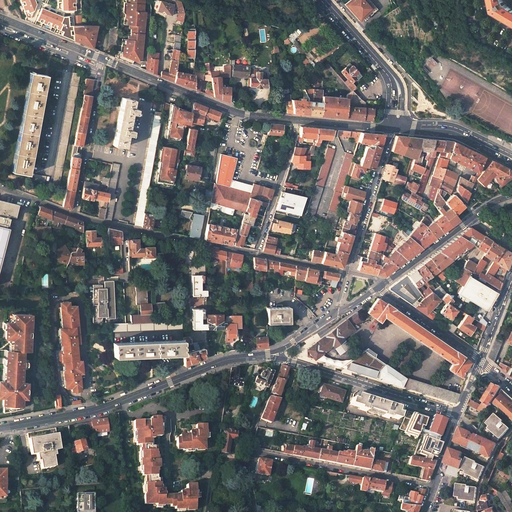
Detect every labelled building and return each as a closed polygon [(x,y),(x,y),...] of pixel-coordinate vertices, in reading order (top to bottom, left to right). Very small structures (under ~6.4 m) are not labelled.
[(19,0),(25,15),(32,12),(36,5),(34,0),(19,0)] [(75,0),(61,0),(61,11),(76,10),(75,0)] [(129,27),(128,31),(130,31),(130,39),(128,39),(127,42),(121,42),(121,49),(120,52),(116,51),(115,57),(120,59),(133,65),(135,60),(137,61),(138,59),(142,61),(145,12),(143,12),(143,0),(125,0),(125,2),(124,2),(123,13),(125,13),(124,19),(123,19),(122,27),(129,27)] [(379,10),(369,0),(349,0),(348,1),(345,4),(350,10),(354,15),(359,21),(363,18),(362,16),(366,13),(369,16),(372,14),(373,15),(379,10)] [(511,8),(506,5),(507,4),(504,1),(503,2),(502,0),(491,0),(493,11),(511,22),(511,8)] [(164,11),(165,13),(165,14),(172,16),(173,11),(172,9),(173,9),(174,5),(169,3),(168,4),(166,2),(161,1),(159,5),(160,6),(159,7),(158,11),(162,12),(163,11),(164,11)] [(62,16),(41,8),(34,25),(74,40),(72,25),(68,25),(68,16),(62,16)] [(82,25),(72,25),(74,40),(83,44),(93,48),(97,26),(82,25)] [(118,28),(111,27),(109,48),(116,48),(116,47),(116,43),(117,39),(118,28)] [(194,29),(187,29),(186,58),(195,58),(194,29)] [(299,33),(296,29),(294,31),(289,36),(293,40),(300,34),(299,33)] [(306,52),(295,40),(292,42),(303,55),(306,52)] [(179,50),(173,49),(168,73),(175,75),(176,71),(176,66),(179,50)] [(147,53),(147,58),(146,70),(156,75),(157,59),(159,59),(160,54),(147,53)] [(332,69),(326,62),(323,64),(349,93),(352,91),(347,86),(337,74),(332,69)] [(360,75),(350,63),(340,71),(350,82),(351,82),(354,79),(355,79),(356,80),(360,75)] [(247,66),(233,65),(232,76),(248,78),(249,69),(250,66),(247,66)] [(249,69),(248,78),(247,86),(249,86),(250,78),(255,78),(256,72),(256,70),(249,69)] [(161,77),(174,82),(175,75),(168,73),(161,71),(161,77)] [(179,72),(176,71),(175,75),(174,82),(185,86),(195,90),(195,75),(179,72)] [(350,82),(340,71),(337,74),(347,86),(350,82)] [(265,73),(256,72),(255,78),(250,78),(249,86),(267,88),(265,73)] [(31,73),(30,73),(12,172),(27,174),(28,167),(32,145),(36,126),(40,105),(43,87),(45,75),(36,74),(33,73),(31,73)] [(80,74),(73,73),(52,185),(60,186),(80,74)] [(203,75),(194,73),(195,75),(195,90),(199,91),(200,79),(202,80),(203,75)] [(220,77),(211,77),(212,91),(213,97),(221,100),(229,103),(229,98),(230,87),(227,87),(227,84),(224,84),(224,87),(220,86),(220,77)] [(94,80),(86,79),(83,94),(91,96),(93,86),(94,80)] [(357,88),(351,82),(350,82),(347,86),(352,91),(357,88)] [(322,90),(305,88),(305,91),(308,96),(311,96),(313,96),(313,100),(311,100),(311,101),(321,102),(321,96),(322,90)] [(305,91),(298,90),(299,98),(298,100),(291,99),(292,113),(301,114),(307,114),(309,101),(309,98),(308,96),(305,91)] [(347,94),(346,94),(346,98),(347,98),(347,104),(364,107),(364,102),(360,99),(352,91),(349,93),(348,93),(347,94)] [(91,96),(83,94),(80,111),(88,113),(90,100),(91,96)] [(284,96),(284,97),(286,112),(289,113),(292,113),(291,99),(290,94),(286,95),(285,95),(284,96)] [(346,98),(321,96),(320,116),(334,117),(347,118),(347,106),(347,104),(347,98),(346,98)] [(133,99),(122,97),(120,108),(116,130),(113,145),(124,147),(127,135),(131,136),(132,130),(128,129),(130,113),(135,114),(136,108),(135,108),(131,108),(133,99)] [(317,115),(320,116),(321,102),(311,101),(309,101),(307,114),(310,115),(317,115)] [(207,107),(193,102),(191,112),(189,122),(202,125),(203,118),(204,115),(207,107)] [(180,137),(181,128),(187,124),(189,111),(172,105),(169,121),(168,129),(167,134),(180,137)] [(364,108),(347,106),(347,118),(355,119),(363,120),(364,108)] [(214,110),(207,107),(204,115),(203,118),(207,119),(208,117),(218,120),(221,113),(214,110)] [(373,109),(364,108),(363,120),(368,120),(372,121),(373,109)] [(87,116),(80,114),(76,132),(84,133),(87,119),(87,116)] [(161,116),(155,115),(154,115),(151,133),(158,134),(161,119),(161,116)] [(276,124),(270,123),(267,134),(282,135),(283,125),(276,124)] [(316,128),(300,126),(299,135),(299,137),(311,138),(315,138),(316,128)] [(187,155),(194,157),(196,149),(195,147),(194,146),(193,146),(193,145),(196,129),(188,128),(184,155),(187,156),(187,155)] [(323,128),(316,128),(315,138),(315,142),(313,142),(307,155),(313,156),(315,145),(317,145),(319,138),(330,139),(333,129),(323,128)] [(166,138),(179,140),(180,137),(167,134),(168,129),(167,129),(166,129),(164,137),(165,138),(166,138)] [(361,132),(350,131),(350,137),(354,137),(353,141),(358,142),(359,137),(361,132)] [(84,133),(76,132),(74,145),(82,146),(83,140),(84,133)] [(372,133),(361,132),(359,137),(358,142),(364,143),(370,144),(379,147),(383,134),(372,133)] [(158,134),(151,133),(135,226),(141,227),(144,213),(148,187),(158,135),(158,134)] [(400,136),(395,135),(392,144),(390,151),(401,154),(406,137),(400,136)] [(413,137),(406,137),(401,154),(411,158),(414,158),(416,152),(417,150),(420,138),(417,138),(413,137)] [(427,139),(420,138),(417,150),(427,151),(426,155),(428,155),(433,139),(427,139)] [(438,140),(433,139),(428,155),(432,156),(433,152),(434,150),(437,150),(440,151),(443,140),(440,140),(438,140)] [(447,157),(453,141),(447,141),(443,140),(440,151),(438,157),(447,160),(447,157)] [(463,165),(477,173),(484,157),(469,149),(453,141),(447,157),(456,162),(463,165)] [(364,143),(358,142),(354,153),(357,154),(360,144),(363,145),(364,143)] [(379,147),(370,144),(369,147),(366,146),(364,147),(362,155),(359,165),(365,167),(372,169),(376,157),(379,147)] [(179,149),(162,146),(157,177),(173,180),(176,162),(177,158),(179,149)] [(302,155),(305,148),(295,147),(293,155),(302,155)] [(335,149),(327,147),(324,156),(316,184),(323,186),(335,149)] [(424,154),(416,152),(414,158),(413,163),(418,165),(419,162),(421,162),(424,154)] [(354,155),(346,153),(335,190),(342,192),(344,185),(347,175),(351,162),(354,155)] [(222,154),(217,184),(230,187),(231,180),(232,180),(234,169),(236,157),(222,154)] [(303,162),(297,162),(297,168),(309,168),(309,156),(304,155),(304,162),(303,162)] [(432,156),(428,155),(427,160),(426,164),(424,168),(422,174),(420,180),(417,188),(414,192),(421,196),(434,157),(432,156)] [(80,158),(71,156),(69,167),(70,168),(78,169),(79,161),(80,158)] [(435,166),(444,169),(444,168),(447,160),(438,157),(435,166)] [(456,162),(447,157),(447,160),(444,168),(451,171),(456,162)] [(488,159),(485,158),(476,178),(477,179),(492,161),(488,159)] [(511,173),(508,169),(492,161),(477,179),(476,180),(483,186),(490,179),(492,176),(500,186),(503,183),(511,176),(511,173)] [(119,164),(112,163),(112,164),(109,178),(108,185),(107,189),(107,192),(109,192),(114,194),(119,164)] [(359,165),(354,163),(350,176),(358,178),(360,171),(363,172),(365,168),(365,167),(359,165)] [(418,165),(413,163),(411,169),(422,174),(424,168),(422,167),(418,165)] [(200,167),(186,164),(184,177),(189,178),(193,179),(197,180),(200,167)] [(391,165),(386,164),(384,171),(382,178),(392,181),(394,174),(396,169),(393,168),(393,166),(391,165)] [(441,179),(444,169),(435,166),(432,176),(441,179)] [(78,169),(70,168),(66,188),(74,191),(76,179),(78,169)] [(451,171),(444,168),(444,169),(441,179),(440,180),(452,186),(457,174),(451,171)] [(46,176),(30,173),(29,180),(45,183),(46,176)] [(405,177),(394,174),(392,181),(393,182),(403,185),(405,177)] [(432,186),(438,188),(440,180),(441,179),(432,176),(429,185),(432,186)] [(469,181),(460,176),(457,184),(469,192),(473,183),(469,181)] [(88,178),(85,177),(84,181),(84,184),(83,187),(99,191),(100,189),(99,189),(98,189),(99,184),(87,182),(88,178)] [(273,189),(253,183),(252,185),(232,180),(231,180),(230,187),(229,187),(250,193),(260,195),(270,198),(272,193),(273,189)] [(452,186),(440,180),(438,188),(447,193),(449,194),(452,186)] [(417,188),(418,185),(412,182),(411,184),(407,181),(405,187),(412,191),(414,192),(417,188)] [(217,184),(214,183),(213,190),(211,198),(211,201),(219,203),(245,210),(249,197),(250,193),(229,187),(217,184)] [(469,192),(457,184),(456,189),(459,195),(465,202),(469,192)] [(322,187),(316,185),(314,194),(307,215),(313,217),(322,187)] [(358,189),(344,185),(342,192),(342,193),(341,197),(350,200),(361,203),(363,197),(365,191),(358,189)] [(433,204),(436,192),(438,188),(432,186),(428,201),(433,204)] [(99,191),(83,187),(81,198),(92,200),(92,198),(107,201),(109,192),(107,192),(103,191),(99,191)] [(66,188),(63,201),(62,206),(66,208),(70,209),(72,198),(74,191),(66,188)] [(447,193),(438,188),(436,192),(442,199),(447,193)] [(211,198),(213,190),(205,189),(204,196),(211,198)] [(306,196),(282,190),(276,208),(301,214),(303,205),(306,196)] [(342,193),(335,191),(329,211),(326,220),(333,222),(335,215),(337,208),(341,197),(342,193)] [(412,191),(410,194),(404,191),(401,199),(420,210),(421,207),(425,210),(428,205),(424,203),(420,200),(422,197),(421,196),(414,192),(412,191)] [(114,194),(109,192),(107,201),(107,204),(106,209),(104,219),(111,221),(116,194),(114,194)] [(433,204),(441,214),(450,226),(454,223),(458,220),(454,215),(444,202),(442,199),(436,192),(433,204)] [(464,206),(453,194),(451,195),(444,202),(454,215),(464,206)] [(259,200),(249,197),(245,210),(245,211),(248,212),(247,215),(254,217),(259,200)] [(361,203),(350,200),(341,197),(350,200),(347,209),(343,208),(342,210),(350,212),(358,215),(361,203)] [(383,198),(380,209),(394,214),(397,203),(383,198)] [(18,204),(0,199),(0,260),(8,228),(5,227),(6,225),(7,225),(9,218),(7,217),(8,215),(15,217),(18,204)] [(219,203),(211,201),(210,209),(216,211),(217,211),(219,203)] [(51,210),(40,206),(39,206),(39,207),(39,208),(40,208),(37,214),(51,219),(51,210)] [(67,216),(51,210),(51,219),(51,226),(56,228),(58,221),(64,223),(67,216)] [(190,219),(194,212),(183,210),(182,215),(190,219)] [(358,215),(350,212),(347,221),(355,224),(358,215)] [(154,215),(144,213),(141,227),(151,229),(154,215)] [(201,231),(203,215),(195,214),(193,220),(194,220),(194,222),(192,222),(191,229),(193,230),(193,231),(191,231),(190,237),(194,237),(199,239),(200,232),(199,232),(199,231),(201,231)] [(247,215),(244,214),(241,222),(248,224),(251,225),(254,217),(247,215)] [(428,214),(426,214),(420,221),(425,226),(433,220),(428,214)] [(450,226),(441,214),(433,220),(442,232),(446,229),(450,226)] [(339,216),(335,215),(333,222),(332,225),(331,228),(334,229),(335,226),(337,219),(338,220),(339,216)] [(64,223),(76,227),(75,229),(78,230),(80,231),(83,232),(83,230),(82,221),(67,216),(64,223)] [(291,223),(277,219),(276,223),(273,222),(273,225),(272,230),(289,233),(291,223)] [(347,221),(344,220),(341,231),(351,234),(353,228),(355,224),(347,221)] [(442,232),(433,220),(425,226),(426,227),(428,230),(434,238),(439,234),(442,232)] [(425,226),(420,221),(414,229),(419,233),(425,229),(426,227),(425,226)] [(248,224),(241,222),(238,234),(245,235),(248,224)] [(209,224),(207,223),(204,240),(212,241),(230,244),(235,229),(209,224)] [(120,231),(107,228),(108,243),(121,243),(120,231)] [(468,228),(445,246),(455,253),(457,254),(469,243),(475,247),(483,236),(468,228)] [(408,236),(401,229),(398,233),(404,239),(408,236)] [(419,233),(414,229),(408,236),(415,242),(421,236),(419,233)] [(434,238),(428,230),(427,231),(425,229),(419,233),(421,236),(415,242),(421,248),(424,246),(430,241),(434,238)] [(95,230),(84,230),(85,247),(103,246),(102,237),(95,237),(95,230)] [(351,234),(341,231),(339,237),(336,236),(334,240),(338,241),(335,249),(346,252),(349,243),(351,234)] [(387,237),(374,233),(371,242),(381,245),(384,246),(385,244),(387,237)] [(245,235),(238,234),(234,245),(242,247),(245,235)] [(266,239),(265,244),(263,251),(278,254),(280,250),(274,249),(275,246),(277,238),(270,236),(268,235),(266,239)] [(415,242),(408,236),(404,239),(398,244),(394,247),(392,249),(406,259),(412,254),(421,248),(415,242)] [(491,241),(483,236),(475,247),(484,252),(491,241)] [(392,239),(387,237),(385,244),(389,247),(392,249),(394,247),(391,244),(390,243),(392,239)] [(131,249),(128,249),(129,255),(131,255),(131,256),(145,255),(145,256),(152,256),(152,247),(144,247),(144,248),(140,248),(140,245),(137,245),(137,239),(130,240),(131,249)] [(502,248),(491,241),(484,252),(483,255),(485,256),(493,261),(502,248)] [(381,245),(371,242),(371,243),(369,250),(379,253),(380,249),(383,250),(384,247),(381,246),(381,245)] [(69,253),(66,248),(63,249),(61,246),(58,248),(57,248),(57,249),(57,250),(57,251),(59,255),(59,256),(58,260),(67,263),(68,260),(70,253),(69,253)] [(455,253),(445,246),(441,248),(437,251),(450,260),(452,261),(457,254),(455,253)] [(70,253),(68,260),(74,260),(75,265),(80,264),(80,261),(84,261),(83,253),(80,253),(80,252),(81,249),(78,247),(75,251),(74,251),(73,251),(72,252),(71,253),(70,253)] [(484,252),(475,247),(467,261),(466,260),(462,267),(470,272),(470,271),(471,273),(480,258),(483,255),(484,252)] [(226,260),(226,251),(211,248),(209,256),(218,258),(219,273),(226,273),(226,267),(226,261),(226,260)] [(511,255),(511,253),(502,248),(493,261),(499,265),(504,268),(507,269),(511,255)] [(346,252),(335,249),(334,254),(324,251),(324,252),(320,263),(331,265),(341,267),(346,252)] [(406,259),(392,249),(386,257),(396,266),(402,262),(406,259)] [(324,252),(313,250),(311,261),(313,261),(320,263),(324,252)] [(379,253),(369,250),(366,257),(366,258),(379,262),(382,254),(379,253)] [(226,260),(226,261),(226,267),(232,268),(233,265),(237,266),(240,267),(242,255),(232,253),(226,251),(226,260)] [(450,260),(437,251),(433,254),(429,257),(435,265),(434,266),(437,270),(438,269),(440,273),(442,275),(457,264),(456,263),(452,261),(450,260)] [(391,270),(396,266),(386,257),(385,257),(382,254),(379,262),(376,274),(384,275),(391,270)] [(460,256),(456,263),(462,267),(466,260),(460,256)] [(265,259),(253,257),(253,268),(261,270),(261,275),(260,276),(260,278),(261,279),(261,285),(266,285),(265,270),(265,268),(265,259)] [(435,265),(429,257),(425,260),(421,263),(430,275),(436,271),(437,270),(434,266),(435,265)] [(379,262),(366,258),(365,262),(360,260),(357,270),(367,272),(376,274),(379,262)] [(483,260),(480,258),(471,273),(474,274),(477,276),(480,272),(486,262),(483,260)] [(271,260),(265,259),(265,268),(271,268),(274,268),(274,274),(278,274),(278,262),(271,260)] [(499,265),(493,261),(491,266),(486,273),(492,277),(499,265)] [(296,265),(278,262),(278,274),(278,275),(283,275),(283,269),(290,271),(290,275),(295,276),(296,265)] [(430,275),(421,263),(417,266),(413,269),(422,281),(425,279),(430,275)] [(491,266),(488,264),(482,274),(485,276),(486,273),(491,266)] [(307,268),(296,265),(295,276),(295,279),(304,280),(304,279),(307,268)] [(470,272),(462,267),(454,281),(461,285),(468,274),(470,272)] [(317,270),(307,268),(304,279),(304,280),(314,282),(317,270)] [(422,281),(413,269),(410,272),(406,274),(415,286),(420,282),(422,281)] [(440,273),(438,269),(437,270),(436,271),(438,274),(437,275),(444,281),(446,278),(442,275),(440,273)] [(339,274),(323,271),(322,277),(332,279),(330,287),(335,288),(339,274)] [(487,310),(496,295),(497,291),(491,285),(482,279),(477,276),(474,274),(471,273),(470,271),(470,272),(468,274),(461,285),(458,292),(462,296),(479,305),(487,310)] [(492,277),(486,273),(485,276),(482,279),(499,290),(500,287),(502,282),(497,280),(492,277)] [(415,286),(406,274),(397,281),(389,287),(389,290),(397,295),(412,305),(421,294),(415,286)] [(203,275),(191,275),(192,295),(203,295),(206,295),(206,289),(201,290),(201,283),(202,283),(202,282),(203,282),(203,275)] [(442,284),(435,276),(433,278),(440,286),(442,284)] [(426,280),(425,279),(422,281),(428,287),(432,292),(435,289),(431,284),(429,285),(426,282),(426,280)] [(115,318),(113,280),(104,281),(104,284),(98,285),(93,285),(95,319),(115,318)] [(425,290),(420,282),(415,286),(421,294),(424,298),(432,292),(428,287),(425,290)] [(146,286),(135,286),(136,304),(140,304),(147,304),(146,286)] [(446,293),(440,286),(435,289),(432,292),(439,300),(441,299),(446,293)] [(439,300),(432,292),(424,298),(421,294),(412,305),(419,310),(425,315),(431,309),(432,308),(439,300)] [(452,300),(446,293),(441,299),(446,303),(449,305),(450,304),(452,300)] [(385,303),(377,298),(367,313),(375,318),(374,318),(379,321),(383,316),(417,339),(451,363),(447,369),(455,374),(460,376),(470,362),(462,356),(463,356),(459,353),(454,350),(393,309),(394,308),(390,306),(385,303)] [(151,322),(151,303),(147,304),(140,304),(141,315),(131,315),(131,323),(151,322)] [(449,305),(446,303),(439,313),(450,320),(457,309),(449,305)] [(80,343),(76,305),(69,306),(61,307),(63,328),(60,328),(61,337),(60,337),(60,345),(62,344),(62,351),(64,365),(64,370),(62,370),(63,380),(64,380),(64,386),(64,388),(68,387),(71,387),(72,391),(80,390),(80,387),(79,373),(83,373),(81,360),(78,360),(76,344),(80,343)] [(293,305),(268,306),(269,322),(293,321),(293,320),(293,305)] [(203,308),(192,308),(192,329),(204,329),(207,329),(207,323),(202,323),(202,317),(203,317),(203,315),(203,308)] [(437,312),(431,309),(425,315),(432,319),(437,312)] [(478,317),(480,316),(477,313),(475,311),(471,317),(478,322),(480,320),(479,319),(478,317)] [(363,321),(356,312),(346,319),(353,328),(363,321)] [(31,326),(32,315),(14,314),(14,322),(7,322),(7,323),(6,330),(6,339),(8,339),(12,339),(11,349),(10,349),(6,349),(6,359),(5,381),(2,381),(0,381),(0,397),(3,397),(3,405),(22,406),(23,398),(27,399),(27,393),(26,393),(27,388),(28,388),(28,382),(22,382),(23,368),(23,359),(24,350),(30,351),(31,336),(29,336),(29,331),(31,332),(31,326)] [(210,314),(206,314),(207,323),(207,329),(222,328),(223,325),(225,325),(225,320),(222,319),(222,314),(210,314)] [(472,318),(465,314),(465,315),(457,327),(468,335),(474,326),(469,323),(472,318)] [(232,338),(235,337),(235,328),(241,328),(241,316),(226,316),(226,324),(226,328),(226,341),(232,341),(232,338)] [(486,322),(482,318),(480,320),(478,322),(485,326),(486,322)] [(328,333),(307,348),(314,359),(333,345),(340,354),(349,347),(344,340),(355,332),(354,331),(357,329),(356,328),(354,329),(353,328),(346,319),(328,333)] [(112,331),(182,328),(182,321),(153,322),(151,322),(131,323),(112,324),(112,331)] [(457,327),(449,321),(444,328),(448,330),(452,333),(457,327)] [(478,322),(476,325),(477,327),(483,331),(485,326),(478,322)] [(267,336),(256,337),(257,344),(257,348),(258,348),(268,347),(267,336)] [(504,340),(497,337),(488,357),(494,362),(504,340)] [(183,340),(113,343),(114,357),(183,354),(183,349),(183,345),(183,340)] [(204,348),(183,354),(184,366),(195,361),(204,357),(204,348)] [(379,370),(385,364),(364,349),(344,365),(345,366),(345,368),(351,370),(363,374),(363,372),(367,374),(366,375),(375,378),(376,366),(379,370)] [(400,365),(408,352),(406,350),(404,349),(396,362),(397,363),(399,364),(400,365)] [(408,352),(400,365),(402,366),(404,367),(412,355),(410,353),(408,352)] [(385,364),(395,371),(396,368),(386,361),(385,364)] [(511,368),(501,363),(499,367),(508,375),(511,368)] [(395,371),(385,364),(379,370),(376,366),(375,378),(405,387),(408,380),(405,379),(405,378),(395,371)] [(289,367),(281,366),(277,378),(269,397),(278,398),(280,392),(282,387),(289,368),(289,367)] [(234,369),(231,368),(230,373),(228,385),(241,387),(241,386),(242,380),(238,379),(239,376),(238,376),(237,376),(237,369),(234,369)] [(273,372),(266,369),(265,374),(262,372),(261,373),(259,377),(257,376),(254,383),(267,388),(273,372)] [(407,376),(397,369),(395,371),(405,378),(407,376)] [(435,388),(409,380),(408,380),(405,387),(433,396),(435,388)] [(493,384),(483,401),(484,402),(490,405),(496,397),(501,388),(501,387),(493,384)] [(344,391),(323,385),(319,396),(341,402),(344,391)] [(459,394),(436,387),(435,388),(433,396),(438,398),(456,403),(459,394)] [(511,398),(502,390),(500,395),(501,395),(494,404),(498,408),(499,407),(511,418),(510,419),(511,420),(511,398)] [(365,397),(353,394),(350,404),(359,407),(359,409),(367,412),(367,413),(380,417),(380,416),(388,418),(389,416),(398,419),(402,409),(389,405),(365,397)] [(278,398),(269,397),(264,409),(260,419),(271,423),(274,415),(280,399),(278,398)] [(482,405),(471,399),(469,402),(468,405),(478,410),(483,414),(486,410),(490,405),(484,402),(482,405)] [(426,416),(407,411),(400,425),(399,429),(405,430),(404,432),(417,436),(418,433),(421,434),(426,416)] [(488,428),(501,438),(510,427),(501,419),(501,418),(494,413),(486,423),(490,426),(488,428)] [(446,419),(434,415),(428,432),(439,436),(440,436),(446,419)] [(146,487),(146,494),(145,495),(145,505),(154,505),(154,502),(156,502),(156,505),(156,506),(161,505),(165,505),(170,505),(171,507),(175,507),(175,509),(177,509),(184,508),(184,510),(195,509),(194,501),(192,502),(192,499),(194,499),(195,499),(195,494),(195,490),(195,484),(186,484),(186,490),(186,491),(183,491),(182,491),(179,491),(180,494),(180,496),(176,496),(165,496),(164,496),(164,493),(163,487),(162,487),(161,487),(160,487),(159,483),(159,478),(156,478),(156,470),(156,466),(157,466),(159,466),(158,458),(157,458),(157,457),(157,455),(156,456),(155,454),(155,443),(154,443),(154,436),(158,436),(161,436),(161,432),(162,432),(162,428),(166,427),(165,417),(151,417),(151,420),(149,420),(149,422),(143,423),(143,421),(129,421),(129,426),(134,426),(134,430),(136,430),(136,433),(137,441),(137,444),(137,446),(141,446),(141,453),(142,461),(140,461),(141,465),(141,468),(142,467),(143,473),(143,476),(143,477),(145,477),(146,484),(146,487)] [(104,419),(91,422),(92,429),(93,434),(108,432),(106,419),(104,419)] [(185,449),(193,449),(193,450),(203,449),(203,441),(200,441),(200,438),(203,438),(205,438),(204,433),(204,429),(204,424),(189,425),(189,431),(187,431),(187,435),(181,435),(175,436),(175,443),(169,443),(169,449),(181,449),(185,449)] [(480,453),(489,456),(492,450),(493,450),(496,443),(486,439),(485,440),(470,433),(470,432),(458,427),(457,430),(455,434),(456,435),(454,441),(462,445),(462,446),(470,450),(471,448),(477,450),(476,452),(480,454),(480,453)] [(41,431),(27,434),(31,455),(37,454),(38,459),(38,461),(40,460),(41,469),(54,466),(53,460),(52,456),(55,455),(54,451),(59,450),(55,428),(41,431)] [(237,432),(224,430),(221,452),(228,453),(231,438),(236,439),(237,432)] [(439,436),(428,432),(426,437),(433,440),(434,438),(438,439),(439,436)] [(426,437),(424,436),(422,443),(423,443),(422,447),(420,446),(419,450),(420,451),(419,453),(425,455),(424,459),(430,461),(432,455),(436,457),(439,448),(441,445),(437,444),(438,442),(437,441),(438,439),(434,438),(433,440),(426,437)] [(75,447),(71,449),(71,455),(78,452),(79,454),(81,453),(80,452),(87,449),(83,439),(73,443),(75,447)] [(306,447),(302,446),(302,448),(300,456),(309,458),(317,460),(319,450),(312,448),(314,441),(309,441),(308,448),(306,447)] [(290,454),(300,456),(302,448),(289,445),(287,445),(285,453),(290,454)] [(359,446),(356,446),(354,453),(352,466),(360,468),(369,469),(370,460),(373,449),(369,448),(368,453),(365,452),(365,451),(362,450),(362,451),(358,451),(359,446)] [(463,453),(450,448),(447,456),(444,463),(460,469),(463,461),(464,460),(461,458),(463,453)] [(337,453),(319,450),(317,460),(327,461),(335,463),(337,453)] [(346,454),(337,452),(337,453),(335,463),(344,465),(352,466),(354,453),(346,451),(346,454)] [(505,454),(501,452),(495,466),(498,468),(501,465),(505,454)] [(414,457),(410,456),(409,465),(424,468),(432,469),(435,461),(430,461),(424,459),(414,457)] [(271,461),(250,457),(249,471),(252,486),(259,488),(262,476),(260,475),(261,474),(268,476),(271,461)] [(463,461),(460,469),(465,471),(463,477),(479,482),(484,465),(474,461),(474,460),(466,457),(464,461),(463,461)] [(387,463),(370,460),(369,469),(377,471),(385,472),(387,463)] [(452,476),(458,478),(458,476),(459,473),(460,469),(444,463),(442,468),(444,470),(453,474),(452,476)] [(510,479),(511,476),(511,475),(501,465),(498,468),(497,469),(500,471),(498,473),(503,477),(505,475),(510,479)] [(432,469),(424,468),(421,480),(427,481),(432,469)] [(372,480),(362,478),(361,484),(359,491),(365,492),(365,489),(382,492),(383,482),(372,480)] [(501,488),(489,481),(487,484),(491,486),(491,487),(493,489),(498,491),(501,488)] [(391,484),(383,482),(382,492),(381,494),(389,496),(390,490),(391,484)] [(465,485),(457,484),(455,497),(460,497),(460,500),(476,501),(477,487),(465,486),(465,485)] [(498,491),(497,493),(508,511),(511,511),(511,503),(510,501),(511,500),(503,486),(501,488),(498,491)] [(424,490),(419,489),(417,494),(404,491),(404,493),(402,500),(402,504),(419,506),(424,490)] [(90,511),(91,493),(79,493),(79,498),(76,498),(76,507),(79,507),(79,511),(86,511),(90,511)] [(487,495),(482,496),(478,511),(488,509),(487,501),(488,501),(487,495)] [(475,509),(476,501),(460,500),(460,497),(455,497),(454,507),(475,509)]
